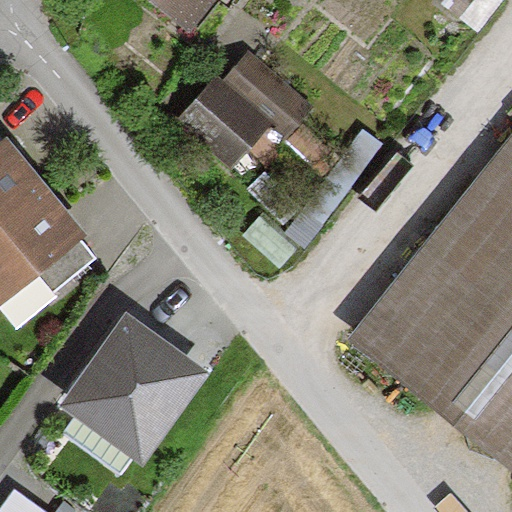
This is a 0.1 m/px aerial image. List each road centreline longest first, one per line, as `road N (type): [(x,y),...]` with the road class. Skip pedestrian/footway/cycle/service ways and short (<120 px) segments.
road 1 (track): [(511,23),(262,339)]
road 2 (residential): [(191,243),(0,16)]
road 3 (residential): [(191,243),(100,307),(0,451)]
road 4 (track): [(401,511),(262,339)]
